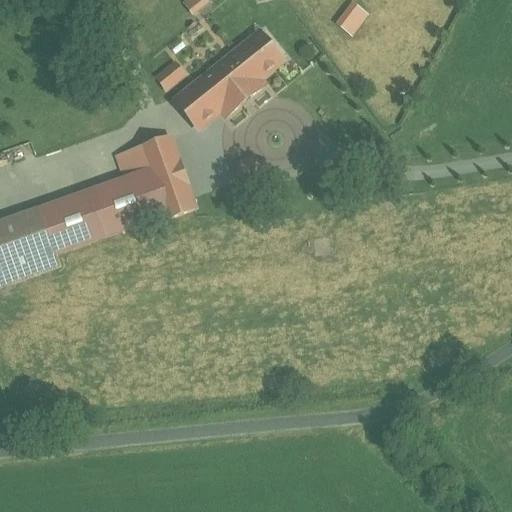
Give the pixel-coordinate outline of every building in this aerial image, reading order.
[(204,0),(191,0),(186,5),(193,14),(207,3),(204,0)] [(338,27),(355,39),(372,15),(356,3),(338,27)] [(260,34),(174,99),(197,129),(221,111),(227,119),(269,87),(262,79),(282,64),(260,34)] [(175,63),(157,78),(168,92),(186,77),(175,63)] [(127,180),(39,212),(56,257),(58,256),(198,206),(174,139),(120,159),(127,180)] [(56,257),(39,212),(0,226),(0,290),(62,268),(58,256),(56,257)]
